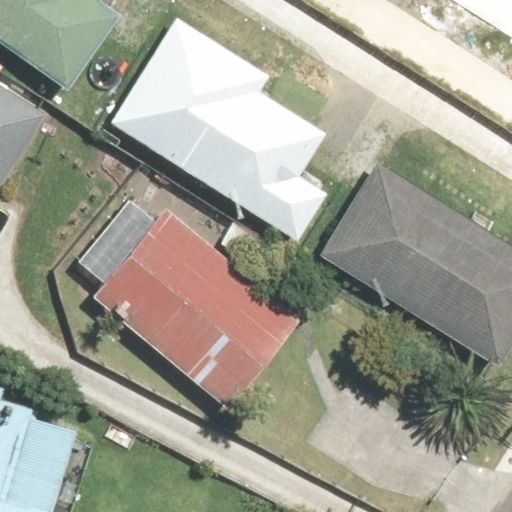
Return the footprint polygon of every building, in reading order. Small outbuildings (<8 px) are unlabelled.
[(0,0),(0,25),(68,73),(117,3),(113,0),(0,0)] [(173,0),(104,107),(293,229),(321,185),(293,167),(322,121),(260,81),(271,63),(173,0)] [(511,0),(446,0),(511,41),(511,0)] [(0,78),(0,185),(49,110),(0,78)] [(511,239),(370,149),(314,236),(492,350),(511,317),(511,239)] [(175,202),(101,286),(230,398),(304,314),(175,202)] [(56,511),(88,402),(0,376),(0,511),(56,511)]
